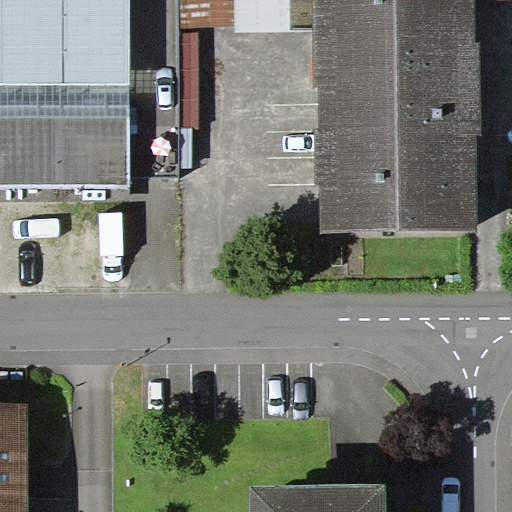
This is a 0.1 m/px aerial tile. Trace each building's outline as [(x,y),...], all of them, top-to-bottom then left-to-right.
[(134,0),(0,0),(0,83),(133,86),(134,0)] [(464,0),(326,0),(329,229),(467,228),(464,0)] [(136,59),(0,58),(0,114),(136,116),(136,59)] [(0,183),(129,186),(131,104),(0,101),(0,183)] [(17,511),(15,415),(0,415),(0,511),(17,511)] [(379,511),(379,487),(263,487),(263,511),(379,511)]
